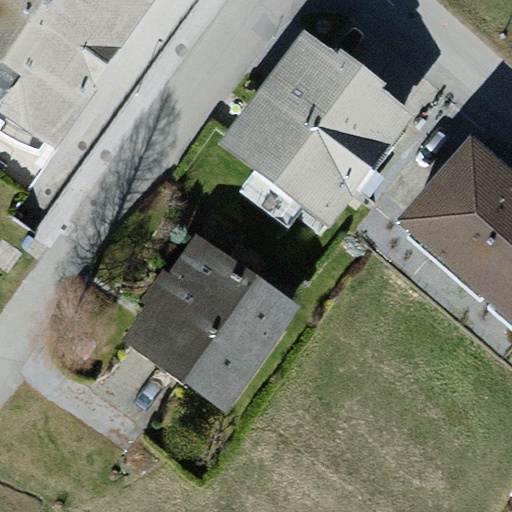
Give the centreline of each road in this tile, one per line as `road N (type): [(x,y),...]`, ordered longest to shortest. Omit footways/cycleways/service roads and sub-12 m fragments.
road 1 (residential): [(0,345),(238,0)]
road 2 (residential): [(511,114),(377,0)]
